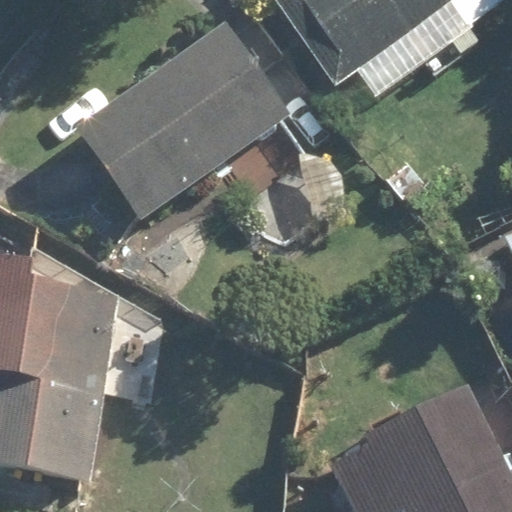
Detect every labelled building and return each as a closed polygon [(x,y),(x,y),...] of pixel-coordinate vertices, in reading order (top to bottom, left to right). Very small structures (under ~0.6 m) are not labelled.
[(511,0),(292,0),(279,11),(343,94),(409,44),(437,80),(483,45),(473,32),(511,2),(511,0)] [(299,125),(233,28),(73,138),(139,235),(299,125)] [(433,179),(383,122),(354,147),(404,205),(433,179)] [(355,213),(322,159),(255,200),(288,254),(355,213)] [(120,306),(54,278),(0,271),(0,473),(98,486),(120,306)] [(511,511),(511,468),(475,398),(388,442),(393,452),(347,476),(365,511),(511,511)]
